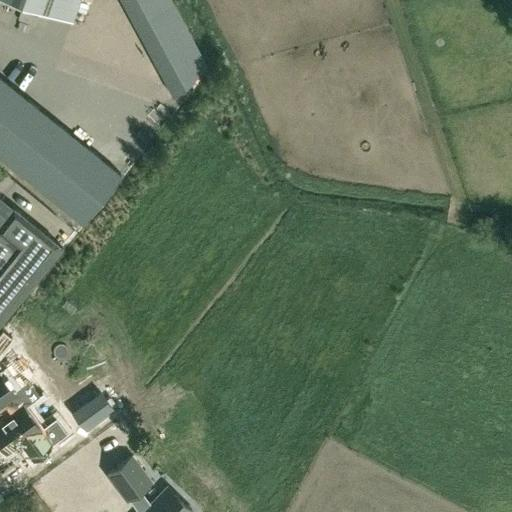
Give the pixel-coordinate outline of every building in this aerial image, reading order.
[(16,0),(49,12),(50,10),(73,18),(79,0),(121,0),(172,95),(206,63),(171,0),(16,0)] [(0,76),(0,155),(81,221),(120,173),(0,76)] [(0,322),(62,245),(12,205),(0,220),(0,322)] [(2,329),(0,330),(0,350),(11,336),(2,329)] [(0,368),(0,413),(3,418),(4,419),(29,401),(30,401),(39,394),(27,379),(15,388),(0,368)] [(100,391),(72,411),(85,429),(113,408),(100,391)] [(3,418),(0,420),(0,435),(10,449),(23,439),(35,455),(70,430),(58,414),(46,423),(30,401),(29,401),(4,419),(3,418)] [(94,454),(106,467),(120,455),(107,442),(94,454)] [(130,495),(142,511),(188,511),(191,509),(168,487),(149,507),(137,491),(149,481),(130,455),(107,472),(127,498),(130,495)]
